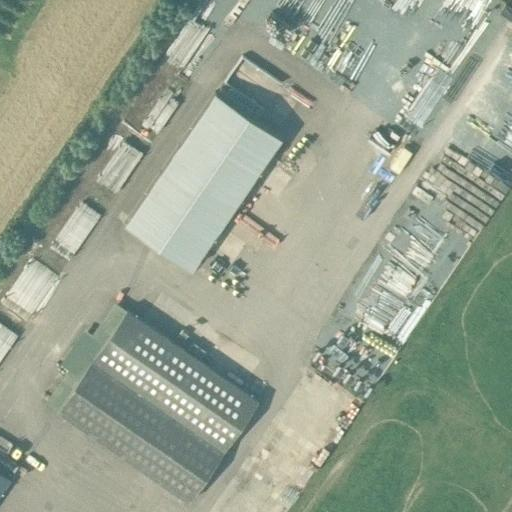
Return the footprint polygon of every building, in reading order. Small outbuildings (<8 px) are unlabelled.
[(247,0),(240,12),(251,20),(263,2),(259,0),(247,0)] [(191,47),(206,30),(192,18),(177,34),(191,47)] [(281,137),(245,112),(214,90),(124,222),(190,269),(281,137)] [(129,134),(97,175),(117,191),(150,150),(129,134)] [(58,236),(76,247),(99,212),(81,200),(58,236)] [(126,307),(56,410),(188,501),(258,399),(126,307)] [(0,492),(11,478),(0,470),(0,492)]
